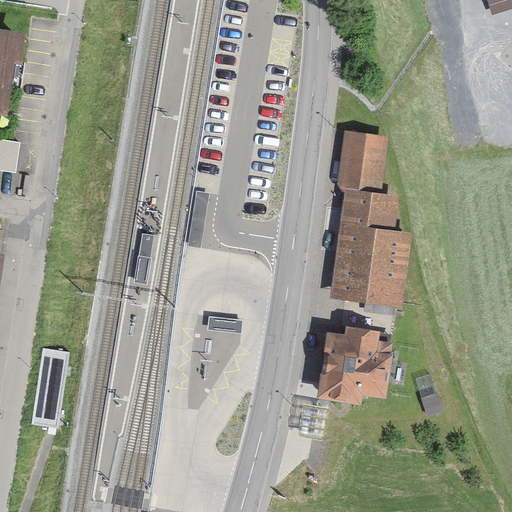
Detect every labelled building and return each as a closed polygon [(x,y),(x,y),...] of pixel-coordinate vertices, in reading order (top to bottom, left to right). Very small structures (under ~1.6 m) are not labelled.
[(511,0),(485,0),(489,10),(511,2),(511,0)] [(16,142),(10,142),(0,140),(0,97),(6,60),(13,61),(16,39),(0,36),(0,170),(12,172),(16,142)] [(376,136),(347,132),(339,191),(356,193),(342,296),(394,304),(402,249),(403,240),(404,235),(402,234),(399,234),(377,231),(381,196),(372,195),(378,144),(376,136)] [(322,374),(321,380),(320,381),(319,381),(319,382),(318,382),(318,383),(318,384),(317,385),(317,386),(317,387),(317,388),(317,389),(317,390),(318,391),(318,392),(318,393),(319,394),(320,395),(321,396),(322,396),(322,397),(323,397),(324,397),(325,398),(326,398),(327,398),(328,398),(329,398),(330,397),(331,397),(332,396),(354,399),(355,389),(379,393),(387,344),(372,342),(374,332),(338,326),(336,336),(325,334),(319,374),(322,374)] [(70,350),(43,348),(32,424),(59,428),(70,350)]
